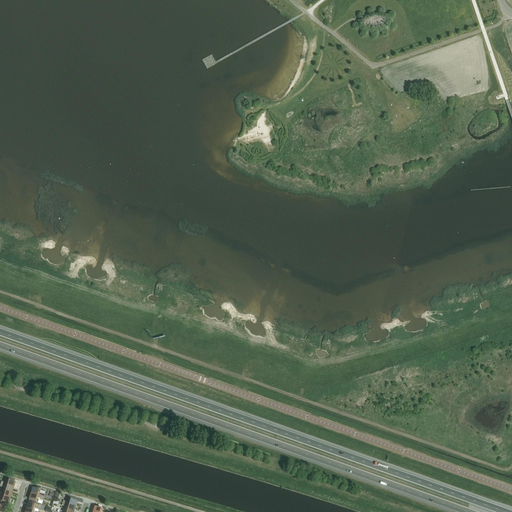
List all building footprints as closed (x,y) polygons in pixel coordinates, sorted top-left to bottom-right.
[(361,14),(357,19),(355,24),(360,29),(365,33),(373,33),(384,30),(388,25),(388,21),(387,17),(383,13),(376,11),(368,12),(361,14)] [(409,115),(410,111),(397,106),(395,110),(409,115)] [(12,493),(13,488),(0,484),(0,486),(5,488),(4,490),(12,493)] [(48,496),(44,494),(39,493),(40,490),(32,488),(30,493),(43,497),(47,498),(48,496)] [(43,499),(43,497),(30,493),(27,503),(35,506),(36,503),(38,498),(43,499)] [(9,503),(10,498),(0,494),(0,497),(1,498),(0,501),(9,503)] [(74,511),(75,506),(62,503),(62,505),(66,506),(66,509),(74,511)]
